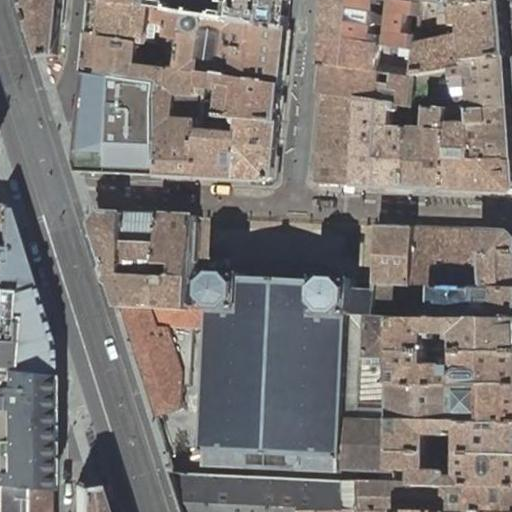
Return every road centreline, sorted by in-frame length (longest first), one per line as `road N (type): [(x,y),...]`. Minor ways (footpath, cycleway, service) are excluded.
road 1 (residential): [(310,35),(294,200),(73,190)]
road 2 (tertiary): [(26,187),(84,374)]
road 3 (tertiary): [(84,374),(127,511)]
road 4 (residential): [(84,374),(61,412),(61,511)]
